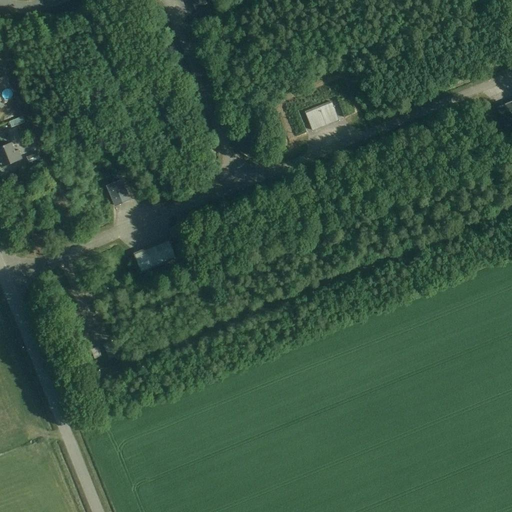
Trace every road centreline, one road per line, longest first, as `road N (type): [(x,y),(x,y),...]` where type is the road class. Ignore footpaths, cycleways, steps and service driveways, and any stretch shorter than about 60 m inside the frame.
road 1 (unknown): [(235,181),(511,70)]
road 2 (unknown): [(94,331),(59,253),(235,181)]
road 3 (unclassified): [(98,511),(0,270)]
road 4 (unknown): [(163,0),(235,181)]
